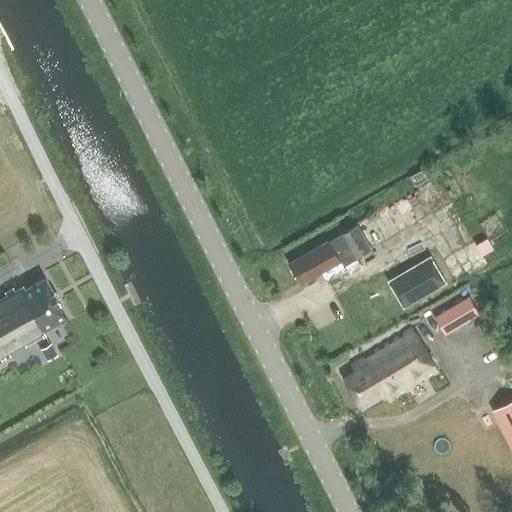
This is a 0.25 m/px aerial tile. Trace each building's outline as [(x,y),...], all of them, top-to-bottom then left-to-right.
[(356,256),(369,249),(416,222),(401,198),(355,224),(357,227),(329,243),(328,241),(290,263),(302,284),(322,273),(326,280),(347,269),(350,274),(362,267),(356,256)] [(404,306),(444,282),(431,259),(390,282),(404,306)] [(38,332),(65,317),(43,279),(23,290),(21,287),(13,292),(11,289),(0,295),(0,361),(35,341),(35,340),(41,337),(38,332)] [(451,306),(434,317),(445,335),(462,325),(451,306)] [(423,381),(436,373),(410,331),(403,335),(404,338),(399,341),(397,338),(394,340),(396,343),(390,346),(388,344),(384,346),(385,349),(380,353),(377,350),(374,352),(377,355),(366,361),(363,358),(350,366),(354,373),(344,379),(362,409),(384,395),(389,402),(413,387),(412,385),(421,379),(423,381)] [(50,344),(40,349),(46,360),(56,355),(50,344)] [(511,401),(493,412),(511,448),(511,401)]
